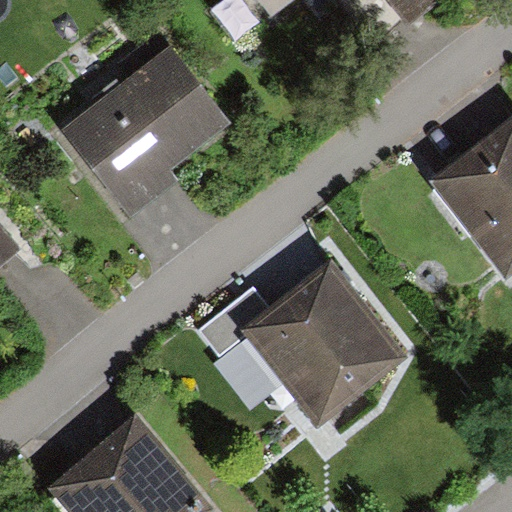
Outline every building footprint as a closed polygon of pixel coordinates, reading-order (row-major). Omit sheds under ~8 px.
[(261,0),(275,18),(298,0),(261,0)] [(394,0),(408,16),(427,0),(394,0)] [(66,132),(134,218),(178,183),(170,173),(230,125),(170,49),(120,89),(66,132)] [(511,121),(433,184),(505,274),(511,267),(511,121)] [(0,263),(22,245),(0,219),(0,263)] [(245,333),(317,423),(402,356),(330,266),(245,333)] [(52,497),(64,511),(202,511),(137,430),(52,497)]
